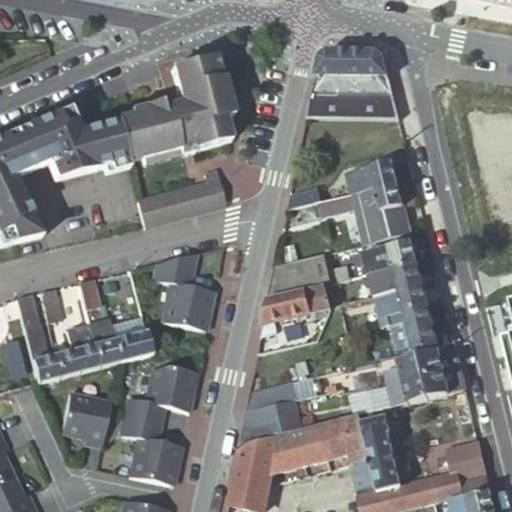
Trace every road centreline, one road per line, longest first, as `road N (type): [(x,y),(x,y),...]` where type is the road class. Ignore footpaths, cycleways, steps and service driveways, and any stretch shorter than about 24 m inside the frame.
road 1 (tertiary): [(307,18),(204,511)]
road 2 (unclassified): [(511,474),(406,28)]
road 3 (unclassified): [(0,103),(226,12),(307,18)]
